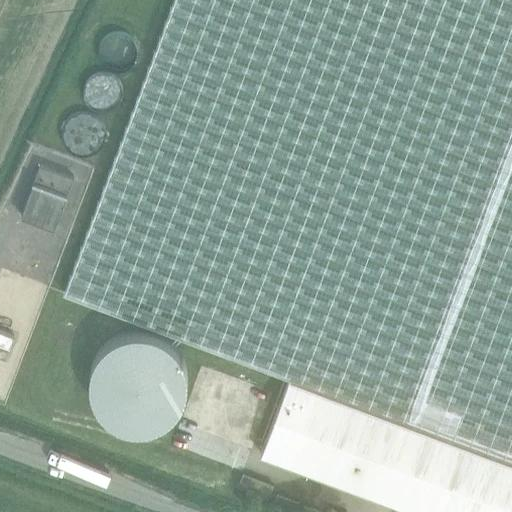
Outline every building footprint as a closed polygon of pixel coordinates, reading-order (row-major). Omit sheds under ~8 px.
[(511,511),(511,0),(174,0),(64,293),(289,377),(261,453),(417,511),(511,511)] [(139,55),(139,51),(139,48),(137,44),(134,38),(129,35),(122,33),(117,34),(113,35),(109,37),(105,43),(103,47),(103,51),(103,54),(104,59),(108,64),(113,68),(119,70),(124,69),(127,68),(133,65),(137,59),(139,55)] [(102,143),(103,137),(102,130),(99,126),(97,124),(95,121),(91,120),(85,119),(81,120),(78,121),(73,125),(69,130),(68,137),(69,143),(73,149),(79,153),(83,154),(86,154),(93,152),(99,148),(102,143)] [(40,164),(21,215),(54,228),(74,177),(40,164)] [(0,330),(0,356),(5,358),(14,336),(0,330)] [(186,387),(187,379),(186,370),(184,362),(181,354),(176,347),(170,341),(163,337),(155,333),(147,331),(139,330),(130,331),(122,333),(114,337),(108,341),(102,347),(97,354),(93,362),(91,370),(90,378),(91,387),(93,395),(97,403),(102,410),(108,416),(114,421),(122,424),(130,426),(139,427),(147,426),(155,424),(163,421),(170,416),(176,410),(181,403),(184,395),(186,387)]
